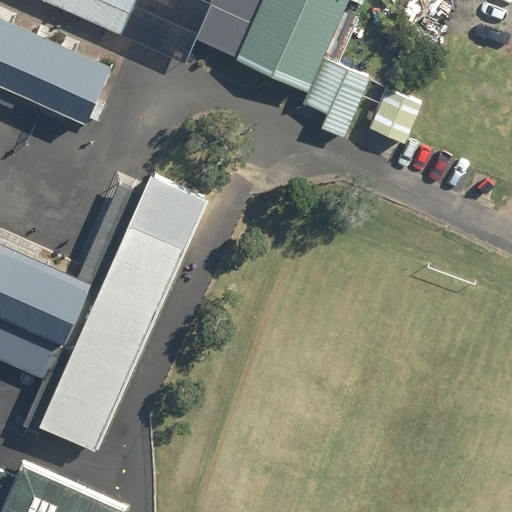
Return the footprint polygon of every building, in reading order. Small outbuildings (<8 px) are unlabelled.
[(46,0),(122,33),(136,0),(46,0)] [(353,0),(210,0),(194,38),(315,90),(353,0)] [(109,75),(0,26),(0,95),(84,132),(109,75)] [(373,77),(332,59),(308,113),(350,131),(373,77)] [(426,109),(387,92),(371,128),(410,145),(426,109)] [(97,451),(211,204),(155,179),(42,426),(97,451)] [(89,286),(0,246),(0,317),(62,345),(89,286)] [(0,511),(123,511),(126,507),(23,462),(17,476),(0,468),(0,511)]
